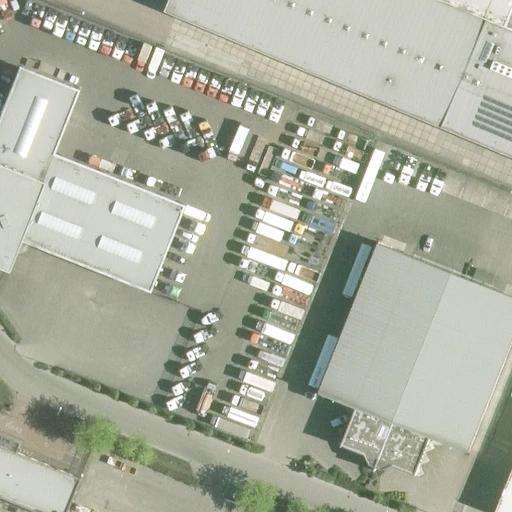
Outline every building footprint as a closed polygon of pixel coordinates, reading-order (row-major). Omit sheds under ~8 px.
[(170,0),(166,11),(511,156),(511,28),(506,26),(445,0),(170,0)] [(511,0),(445,0),(506,26),(511,12),(511,0)] [(148,291),(182,205),(51,153),(77,90),(18,67),(0,112),(0,266),(6,268),(17,239),(148,291)] [(373,472),(452,273),(378,243),(318,393),(355,408),(340,447),(341,447),(342,445),(365,454),(370,464),(375,466),(373,471),(373,472)] [(511,296),(452,273),(373,472),(374,472),(376,466),(381,468),(391,464),(414,473),(413,476),(414,476),(430,438),(467,453),(511,339),(511,296)] [(42,428),(12,511),(53,511),(78,441),(42,428)] [(511,511),(511,469),(494,511),(511,511)]
